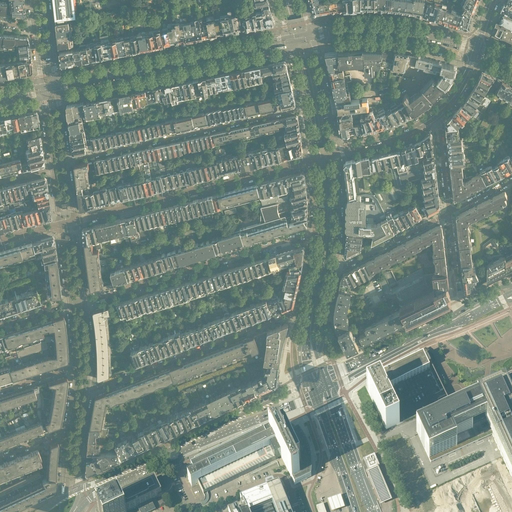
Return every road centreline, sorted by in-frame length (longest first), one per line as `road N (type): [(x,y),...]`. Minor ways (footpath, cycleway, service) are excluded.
road 1 (primary): [(318,354),(314,323),(330,200),(320,103),(293,0)]
road 2 (primary): [(285,0),(312,106),(323,202),(303,344)]
road 3 (residential): [(74,221),(311,159)]
road 4 (residential): [(66,160),(305,107)]
road 5 (residential): [(315,231),(84,300)]
road 6 (residential): [(300,314),(89,387)]
road 7 (residential): [(72,83),(85,94),(262,57),(266,44)]
road 8 (secondary): [(329,389),(511,293)]
road 9 (residential): [(274,39),(267,31),(95,66),(88,80)]
road 10 (tertiary): [(266,44),(88,80)]
road 11 (tertiary): [(309,382),(166,449)]
road 12 (tertiary): [(174,458),(314,396)]
road 13 (secondary): [(458,310),(324,375)]
road 14 (residential): [(447,42),(442,28),(410,21),(338,17),(332,28)]
road 15 (primary): [(372,511),(329,389)]
road 16 (residential): [(449,212),(333,267)]
road 17 (residential): [(329,35),(439,51),(447,42)]
